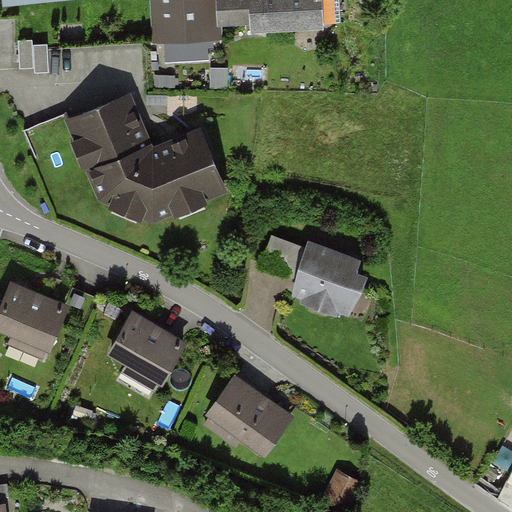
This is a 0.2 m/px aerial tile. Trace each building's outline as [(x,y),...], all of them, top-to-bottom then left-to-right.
[(155,0),(159,61),(222,58),(220,37),(330,31),(328,0),(155,0)] [(22,39),(23,69),(52,67),(50,37),(22,39)] [(140,96),(71,120),(100,203),(155,224),(239,195),(216,130),(159,150),(140,96)] [(374,259),(318,238),(295,298),(365,324),(385,271),(371,266),(374,259)] [(0,329),(53,354),(76,303),(21,277),(0,323),(0,329)] [(197,344),(142,311),(117,353),(133,363),(122,382),(153,401),(166,380),(173,384),(197,344)] [(302,418),(244,375),(204,430),(237,454),(248,439),(273,458),(302,418)] [(358,482),(340,473),(328,496),(346,505),(358,482)] [(7,483),(0,483),(0,497),(10,496),(7,483)]
